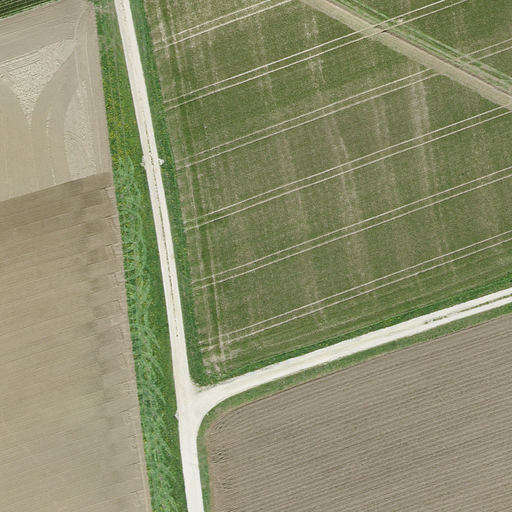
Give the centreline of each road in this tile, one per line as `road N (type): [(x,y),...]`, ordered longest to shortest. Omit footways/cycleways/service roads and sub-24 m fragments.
road 1 (track): [(120,0),(187,406)]
road 2 (track): [(187,406),(511,296)]
